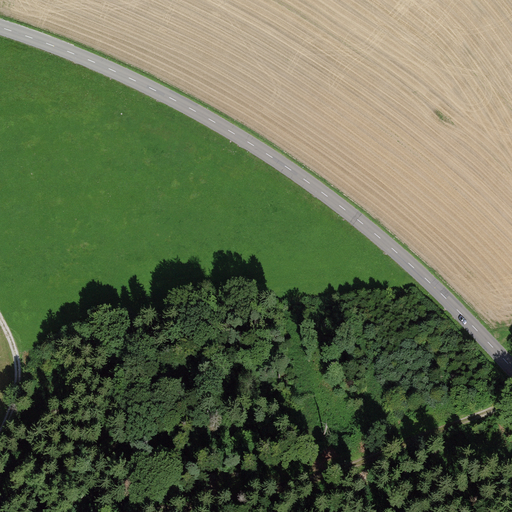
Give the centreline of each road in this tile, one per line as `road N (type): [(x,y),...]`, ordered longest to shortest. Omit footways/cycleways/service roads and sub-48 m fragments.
road 1 (tertiary): [(511,367),(388,241),(310,180),(136,78),(0,24)]
road 2 (track): [(123,511),(265,495),(511,403)]
road 3 (track): [(0,443),(21,385),(0,314)]
